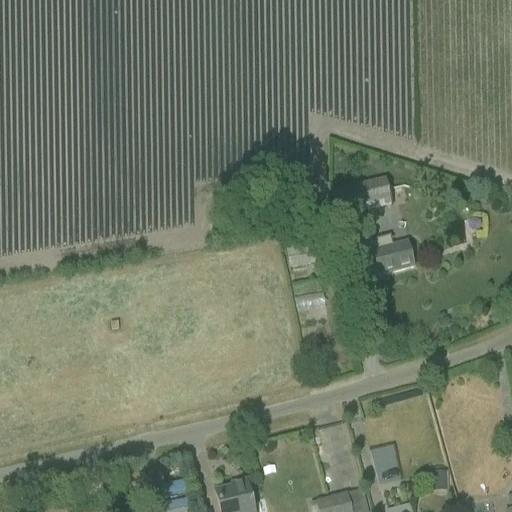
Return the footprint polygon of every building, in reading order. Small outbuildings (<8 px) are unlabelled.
[(390,208),(384,183),(349,191),(354,216),(390,208)] [(413,270),(406,245),(391,249),(388,239),(354,247),(363,283),(413,270)] [(328,265),(324,240),(284,246),(288,271),(328,265)] [(381,456),(384,490),(405,488),(402,454),(381,456)] [(445,475),(431,475),(432,494),(445,494),(445,475)] [(168,492),(171,511),(196,511),(192,487),(168,492)] [(251,511),(250,507),(246,487),(214,495),(218,511),(251,511)] [(367,511),(362,492),(315,504),(316,511),(367,511)]
